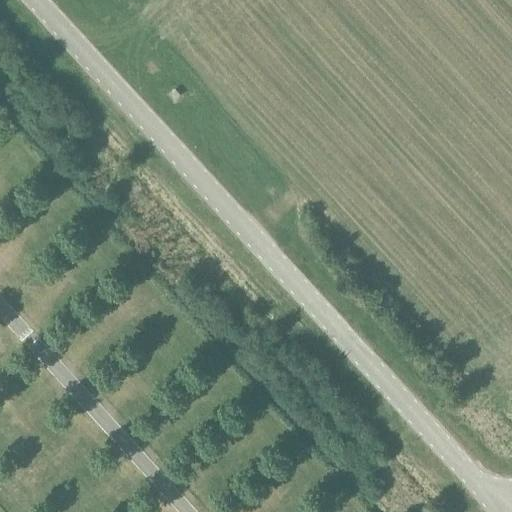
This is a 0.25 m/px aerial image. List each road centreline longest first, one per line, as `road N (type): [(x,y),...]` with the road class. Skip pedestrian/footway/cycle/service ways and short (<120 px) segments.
road 1 (unclassified): [(500,511),(35,0)]
road 2 (unclassified): [(184,511),(0,308)]
